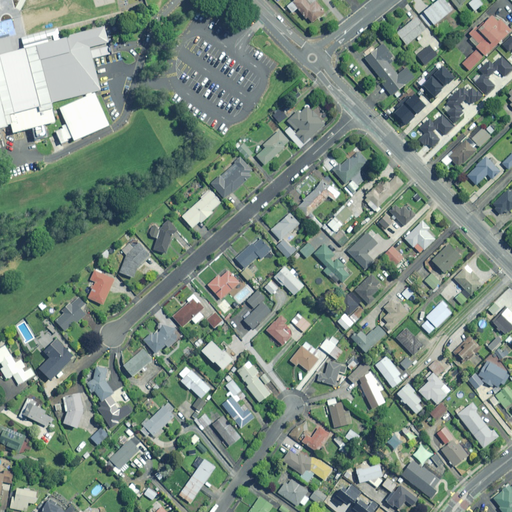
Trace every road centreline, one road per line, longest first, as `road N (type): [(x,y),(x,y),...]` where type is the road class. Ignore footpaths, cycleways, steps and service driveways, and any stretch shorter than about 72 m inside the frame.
road 1 (residential): [(358,112),(112,334)]
road 2 (tertiary): [(511,268),(358,112)]
road 3 (residential): [(292,407),(218,511)]
